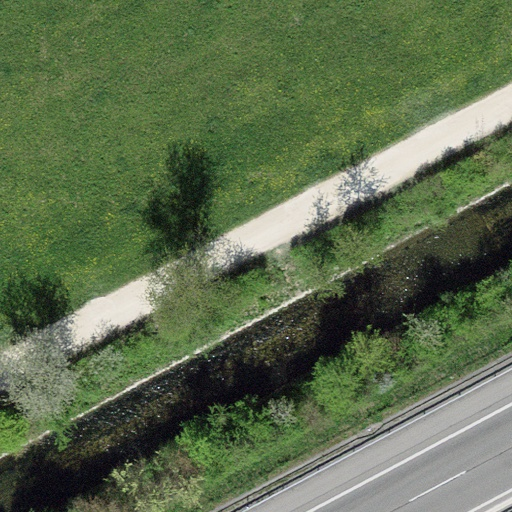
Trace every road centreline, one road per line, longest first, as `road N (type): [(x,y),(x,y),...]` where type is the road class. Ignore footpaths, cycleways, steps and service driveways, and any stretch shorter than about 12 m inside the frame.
road 1 (track): [(511,99),(0,369)]
road 2 (motorway): [(511,444),(386,511)]
